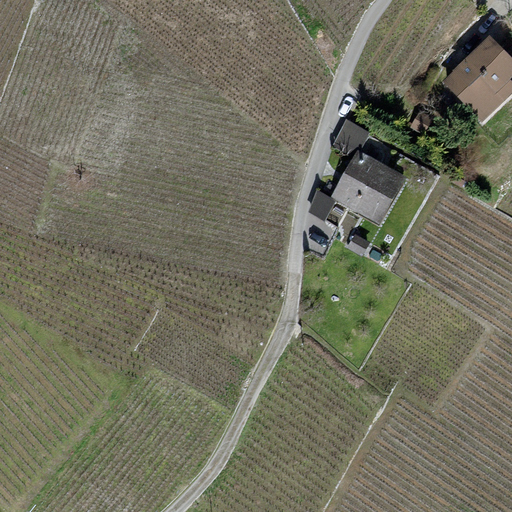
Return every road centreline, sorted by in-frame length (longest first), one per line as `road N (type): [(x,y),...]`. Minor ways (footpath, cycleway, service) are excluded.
road 1 (unclassified): [(386,0),(346,71),(303,212),(295,273)]
road 2 (track): [(295,273),(290,312),(219,456),(171,511)]
